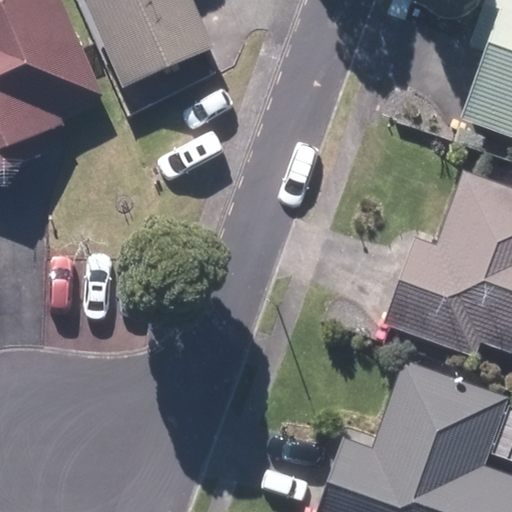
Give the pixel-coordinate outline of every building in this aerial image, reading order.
[(53,0),(0,0),(0,156),(53,138),(42,109),(88,92),(53,0)] [(102,0),(127,61),(203,30),(190,0),(102,0)] [(494,30),(467,105),(511,121),(511,0),(488,0),(479,25),(494,30)] [(511,184),(469,170),(442,249),(417,241),(393,311),(469,336),(474,322),(511,334),(511,184)] [(337,436),(315,511),(511,511),(511,486),(480,477),(507,386),(400,355),(373,447),(337,436)]
